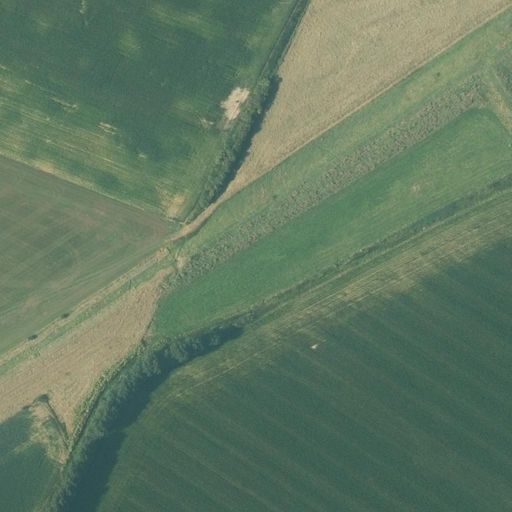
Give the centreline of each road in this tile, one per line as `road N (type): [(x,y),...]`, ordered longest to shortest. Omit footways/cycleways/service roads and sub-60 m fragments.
road 1 (track): [(465,30),(249,170),(184,235),(138,241),(0,182)]
road 2 (track): [(506,0),(465,30),(511,109)]
